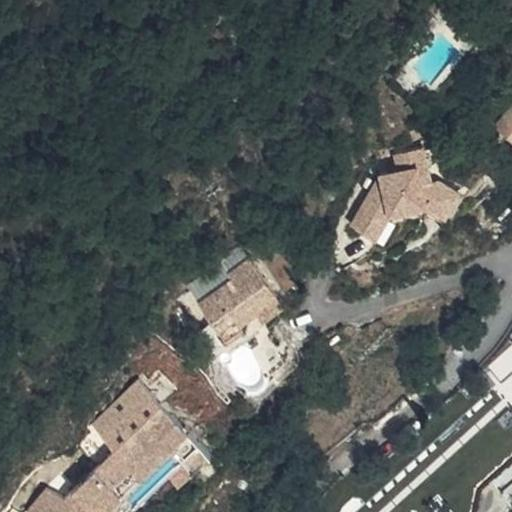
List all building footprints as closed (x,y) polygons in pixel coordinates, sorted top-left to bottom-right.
[(511,114),(487,148),(511,161),(511,114)] [(342,238),(363,246),(371,225),(382,230),(385,221),(417,206),(440,217),(458,188),(422,175),(418,157),(416,148),(388,155),(389,171),(368,177),(354,210),(342,238)] [(371,225),(363,246),(373,250),(382,230),(371,225)] [(193,296),(214,336),(234,326),(232,322),(249,313),(272,301),(250,259),(227,271),(230,277),(193,296)] [(276,309),(272,301),(249,313),(253,321),(276,309)] [(271,362),(272,356),(257,325),(251,327),(229,339),(232,346),(234,346),(236,347),(238,349),(240,351),(241,352),(243,356),(245,360),(246,363),(247,367),(248,370),(248,373),(271,362)] [(511,367),(511,343),(488,367),(501,381),(511,367)] [(84,511),(122,511),(127,508),(106,484),(125,466),(135,476),(160,452),(173,465),(180,472),(200,448),(158,404),(60,493),(31,492),(16,511),(57,511),(63,505),(70,511),(79,511),(82,509),(84,511)] [(200,448),(180,472),(189,482),(211,460),(200,448)]
